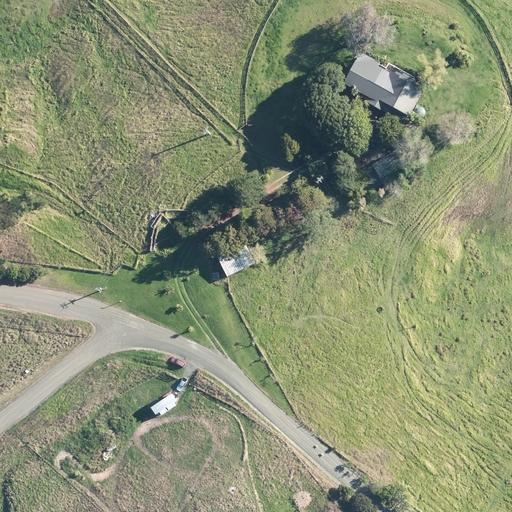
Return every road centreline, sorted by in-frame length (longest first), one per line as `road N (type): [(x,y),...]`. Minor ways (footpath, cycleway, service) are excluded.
road 1 (unclassified): [(126,322),(201,352),(386,511)]
road 2 (unclassified): [(0,423),(126,322)]
road 3 (residential): [(0,293),(126,322)]
